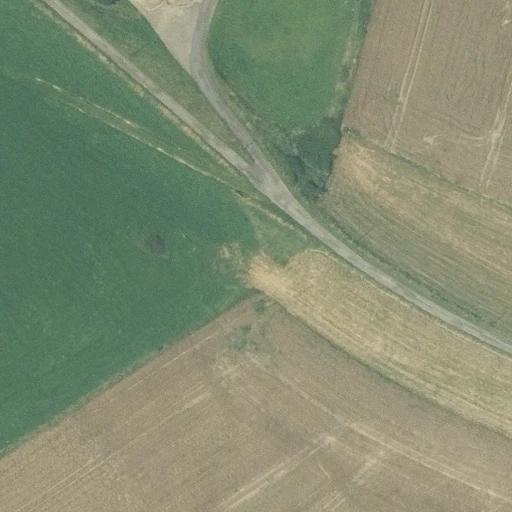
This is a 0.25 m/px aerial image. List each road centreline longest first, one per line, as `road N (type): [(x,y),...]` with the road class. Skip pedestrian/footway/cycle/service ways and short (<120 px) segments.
road 1 (unclassified): [(42,0),(285,207)]
road 2 (unclassified): [(285,207),(367,274),(511,354)]
road 3 (unclassified): [(214,0),(198,45),(204,88),(285,207)]
